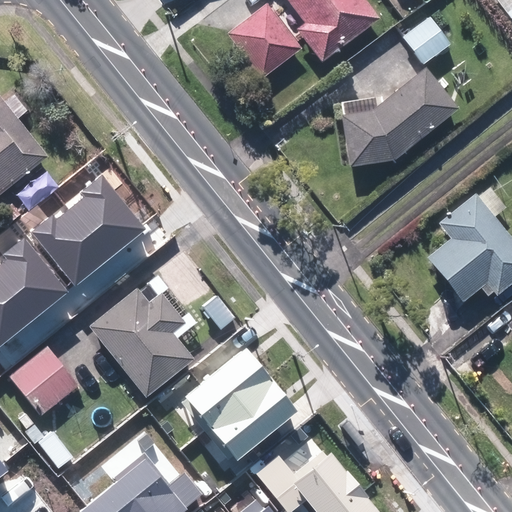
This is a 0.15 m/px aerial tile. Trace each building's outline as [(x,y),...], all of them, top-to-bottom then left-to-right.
[(296,28),(320,59),(377,17),(365,0),(289,0),(306,21),(296,28)] [(511,0),(498,0),(511,17),(511,0)] [(226,33),(260,78),(300,47),(265,2),(226,33)] [(401,38),(421,65),(449,44),(428,17),(401,38)] [(340,114),(348,166),(391,159),(456,107),(424,67),(369,110),(340,114)] [(0,192),(48,155),(17,116),(26,109),(13,93),(5,100),(0,94),(0,192)] [(426,256),(461,301),(479,286),(486,295),(493,290),(495,294),(511,280),(511,240),(474,192),(437,222),(449,238),(426,256)] [(0,212),(0,215),(7,224),(20,214),(12,203),(0,212)] [(128,245),(97,206),(55,239),(51,234),(17,261),(16,258),(0,270),(0,302),(15,291),(15,290),(25,282),(47,310),(128,245)] [(134,286),(86,325),(142,395),(189,357),(172,336),(168,330),(180,321),(157,292),(154,294),(145,282),(136,289),(134,286)] [(7,377),(38,414),(75,384),(44,346),(7,377)] [(238,460),(297,412),(244,349),(185,397),(238,460)] [(0,477),(12,467),(0,452),(0,477)] [(279,455),(257,474),(288,511),(291,511),(307,499),(318,511),(379,511),(330,452),(299,478),(279,455)] [(169,487),(146,459),(83,511),(180,511),(202,495),(184,474),(169,487)] [(275,511),(262,496),(241,511),(275,511)]
